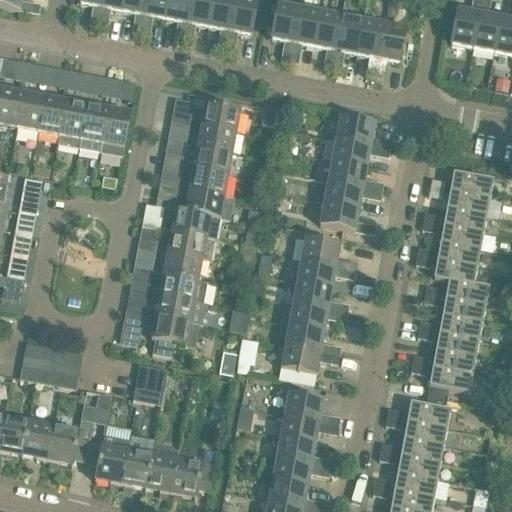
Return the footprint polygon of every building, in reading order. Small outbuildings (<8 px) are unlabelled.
[(0,0),(0,12),(38,19),(39,12),(20,8),(21,0),(0,0)] [(81,0),(80,7),(94,9),(90,29),(98,30),(104,0),(81,0)] [(106,32),(110,12),(123,15),(126,0),(104,0),(98,30),(106,32)] [(136,17),(133,37),(141,38),(148,0),(126,0),(123,15),(136,17)] [(149,40),(152,20),(166,23),(170,0),(148,0),(141,38),(149,40)] [(178,25),(175,44),(184,46),(192,0),(170,0),(166,23),(178,25)] [(191,48),(195,28),(208,31),(213,0),(192,0),(184,46),(191,48)] [(222,33),(218,53),(226,54),(236,1),(232,0),(213,0),(208,31),(222,33)] [(457,16),(450,49),(473,54),(483,0),(481,0),(473,0),(470,18),(457,16)] [(494,57),(501,24),(487,21),(491,2),(483,0),(473,54),(494,57)] [(237,36),(239,37),(252,39),(258,4),(239,1),(236,1),(226,54),(234,56),(237,36)] [(284,45),(281,65),(290,66),(300,12),(278,8),(271,43),(284,45)] [(298,68),(302,49),(315,51),(321,16),(300,12),(290,66),(298,68)] [(327,53),(324,73),(332,74),(342,20),(321,16),(315,51),(327,53)] [(357,58),(363,24),(342,20),(332,74),(341,76),(344,56),(357,58)] [(370,61),(366,81),(374,82),(385,28),(363,24),(357,58),(370,61)] [(511,60),(511,25),(501,24),(494,57),(511,60)] [(406,35),(406,32),(385,28),(374,82),(383,83),(387,64),(400,67),(404,45),(406,35)] [(406,35),(404,45),(412,46),(414,36),(406,35)] [(19,67),(16,84),(25,86),(28,69),(19,67)] [(33,88),(36,71),(28,69),(25,86),(33,88)] [(61,75),(58,92),(67,94),(70,77),(61,75)] [(76,96),(79,79),(70,77),(67,94),(76,96)] [(496,82),(494,94),(507,96),(510,85),(496,82)] [(104,83),(101,100),(109,102),(113,85),(104,83)] [(118,104),(121,86),(113,85),(109,102),(118,104)] [(1,94),(0,102),(0,130),(16,133),(23,98),(1,94)] [(37,137),(44,102),(23,98),(16,133),(37,137)] [(58,141),(65,106),(44,102),(37,137),(58,141)] [(175,104),(174,113),(190,116),(191,107),(175,104)] [(78,154),(86,110),(65,106),(58,141),(56,150),(78,154)] [(204,109),(200,131),(235,138),(239,116),(204,109)] [(78,154),(99,158),(107,114),(86,110),(78,154)] [(123,153),(129,118),(107,114),(99,158),(121,162),(123,153)] [(374,129),(340,123),(336,145),(390,155),(392,146),(372,143),(374,129)] [(200,131),(196,153),(231,160),(235,138),(200,131)] [(185,142),(169,139),(167,148),(183,151),(185,142)] [(390,155),(336,145),(332,166),(367,172),(369,159),(389,163),(390,155)] [(165,157),(182,160),(183,151),(167,148),(165,157)] [(288,157),(296,158),(297,150),(290,149),(288,157)] [(196,153),(193,174),(227,180),(231,160),(196,153)] [(367,172),(332,166),(328,187),(382,197),(384,188),(365,184),(367,172)] [(193,174),(189,196),(223,202),(227,180),(193,174)] [(8,180),(0,178),(0,191),(6,192),(8,180)] [(493,187),(454,179),(451,197),(490,205),(493,187)] [(177,184),(161,181),(159,190),(176,193),(177,184)] [(430,194),(444,196),(446,187),(432,185),(430,194)] [(382,197),(328,187),(324,208),(359,215),(361,202),(381,206),(382,197)] [(157,199),(174,202),(176,193),(159,190),(157,199)] [(0,213),(6,214),(10,193),(6,192),(0,191),(0,213)] [(444,196),(430,194),(429,201),(443,204),(444,196)] [(38,207),(39,198),(22,195),(20,204),(38,207)] [(189,196),(185,217),(219,223),(229,225),(233,204),(223,202),(189,196)] [(448,215),(487,222),(490,205),(451,197),(448,215)] [(359,215),(324,208),(320,230),(374,240),(376,232),(357,229),(359,215)] [(185,217),(175,215),(171,236),(204,242),(213,244),(215,244),(219,223),(185,217)] [(487,222),(448,215),(444,231),(484,239),(487,222)] [(424,228),(438,230),(439,222),(425,219),(424,228)] [(159,225),(143,222),(141,231),(158,234),(159,225)] [(438,230),(424,228),(422,235),(436,238),(438,230)] [(33,233),(15,230),(14,238),(31,241),(33,233)] [(140,239),(156,243),(158,234),(141,231),(140,239)] [(441,249),(480,256),(484,239),(444,231),(441,249)] [(201,263),(209,265),(213,244),(204,242),(171,236),(167,257),(201,263)] [(12,247),(30,250),(31,241),(14,238),(12,247)] [(301,267),(355,276),(356,268),(337,264),(339,251),(305,244),(301,267)] [(480,256),(441,249),(438,266),(477,273),(480,256)] [(417,263),(431,265),(433,257),(419,255),(417,263)] [(197,284),(201,263),(167,257),(163,278),(197,284)] [(431,265),(417,263),(415,270),(430,273),(431,265)] [(152,267),(135,264),(134,272),(150,275),(152,267)] [(450,287),(473,291),(477,273),(438,266),(435,284),(450,287)] [(355,276),(301,267),(297,289),(331,295),(334,281),(353,285),(355,276)] [(132,282),(148,285),(150,275),(134,272),(132,282)] [(25,276),(7,273),(6,281),(23,284),(25,276)] [(206,286),(197,284),(163,278),(159,300),(202,308),(206,286)] [(4,289),(22,293),(23,284),(6,281),(4,289)] [(489,294),(473,291),(450,287),(446,304),(485,312),(489,294)] [(331,295),(297,289),(293,309),(347,319),(348,310),(329,307),(331,295)] [(426,300),(440,303),(442,294),(428,292),(426,300)] [(159,300),(155,321),(201,329),(205,308),(202,308),(159,300)] [(440,303),(426,300),(425,308),(439,311),(440,303)] [(443,322),(482,329),(485,312),(446,304),(443,322)] [(142,330),(145,312),(127,309),(124,327),(142,330)] [(347,319),(293,309),(289,330),(324,337),(326,324),(345,328),(347,319)] [(198,329),(155,321),(152,343),(157,344),(156,350),(166,352),(168,346),(193,351),(198,329)] [(482,329),(443,322),(440,339),(479,346),(482,329)] [(420,335),(434,338),(435,329),(421,326),(420,335)] [(285,352),(339,362),(341,353),(321,349),(324,337),(289,330),(285,352)] [(434,338),(420,335),(418,343),(432,345),(434,338)] [(437,357),(475,364),(479,346),(440,339),(437,357)] [(52,355),(25,350),(23,361),(50,366),(52,355)] [(318,366),(338,370),(339,362),(285,352),(281,373),(316,380),(318,366)] [(80,360),(52,355),(50,366),(78,371),(80,360)] [(475,364),(437,357),(434,374),(472,381),(475,364)] [(47,378),(50,366),(23,361),(21,373),(47,378)] [(413,370),(427,372),(429,364),(415,361),(413,370)] [(47,378),(75,383),(78,371),(50,366),(47,378)] [(234,371),(221,369),(220,379),(232,381),(234,371)] [(427,372),(413,370),(412,378),(426,381),(427,372)] [(164,376),(137,371),(135,382),(162,386),(164,376)] [(19,384),(33,386),(45,389),(47,378),(21,373),(19,384)] [(430,392),(449,395),(450,395),(469,399),(472,381),(434,374),(430,392)] [(73,394),(75,383),(47,378),(45,389),(73,394)] [(133,393),(160,398),(162,386),(135,382),(133,393)] [(130,404),(158,410),(160,398),(133,393),(130,404)] [(84,396),(76,436),(88,438),(90,427),(96,398),(84,396)] [(96,398),(90,427),(102,430),(108,400),(96,398)] [(285,421),(338,432),(340,423),(321,419),(324,406),(289,399),(285,421)] [(426,412),(411,409),(407,427),(446,434),(450,416),(446,416),(445,415),(426,412)] [(387,423),(402,426),(403,417),(389,414),(387,423)] [(338,432),(285,421),(281,443),(315,449),(318,437),(337,440),(338,432)] [(1,422),(0,427),(0,456),(19,460),(26,427),(1,422)] [(402,426),(387,423),(385,432),(400,435),(402,426)] [(26,427),(19,460),(45,465),(51,431),(26,427)] [(404,445),(443,452),(446,434),(407,427),(404,445)] [(51,431),(45,465),(69,470),(70,464),(76,436),(59,433),(51,431)] [(124,455),(126,446),(100,441),(92,484),(118,489),(124,455)] [(315,449),(281,443),(277,464),(330,474),(332,466),(313,462),(315,449)] [(443,452),(404,445),(401,462),(440,469),(443,452)] [(124,455),(118,489),(143,494),(151,451),(143,449),(141,458),(124,455)] [(380,458),(395,461),(397,453),(382,450),(380,458)] [(151,451),(143,494),(168,499),(176,455),(151,451)] [(197,483),(210,485),(215,459),(203,456),(200,469),(192,468),(193,458),(176,455),(168,499),(194,503),(197,483)] [(395,461),(380,458),(379,466),(394,468),(395,461)] [(397,479),(436,486),(440,469),(401,462),(397,479)] [(330,474),(277,464),(273,485),(308,492),(310,479),(329,482),(330,474)] [(436,486),(397,479),(394,496),(433,504),(436,486)] [(390,487),(375,484),(374,492),(389,495),(390,487)] [(323,511),(324,508),(305,505),(308,492),(273,485),(269,506),(301,511),(323,511)] [(389,495),(374,492),(372,500),(387,504),(389,495)] [(431,511),(433,504),(394,496),(391,511),(431,511)]
